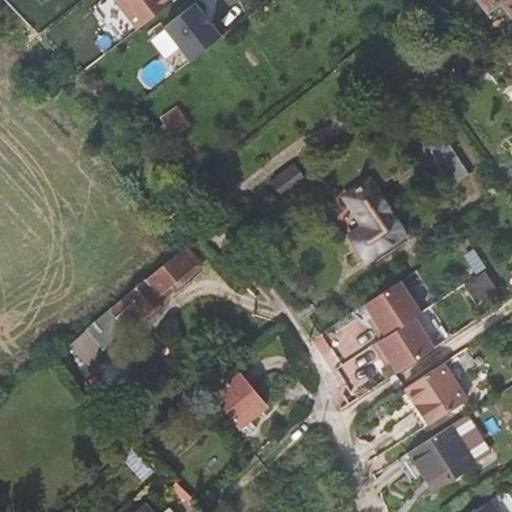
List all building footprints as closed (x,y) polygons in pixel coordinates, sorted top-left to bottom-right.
[(116,0),(114,2),(143,36),(176,8),(169,0),(116,0)] [(511,0),(485,0),(480,3),(492,20),(507,10),(511,17),(511,0)] [(198,71),(228,47),(202,14),(171,38),(198,71)] [(299,180),(282,195),(291,206),(309,192),(299,180)] [(402,253),(378,208),(373,200),(348,213),(364,243),(351,252),(364,275),(402,253)] [(159,296),(194,268),(182,253),(88,330),(95,338),(120,317),(129,318),(136,324),(163,301),(159,296)] [(159,296),(163,301),(198,272),(194,268),(159,296)] [(368,328),(378,342),(411,320),(418,315),(396,284),(362,307),(373,325),(368,328)] [(101,352),(136,324),(129,318),(120,317),(95,338),(88,330),(84,333),(101,352)] [(378,342),(369,347),(378,360),(383,357),(395,374),(431,350),(411,320),(378,342)] [(511,332),(491,346),(502,364),(511,357),(511,332)] [(448,417),(423,378),(396,395),(390,399),(416,439),(448,417)] [(213,401),(238,432),(265,411),(238,379),(213,401)] [(485,455),(462,419),(445,430),(467,466),(485,455)] [(429,491),(467,466),(445,430),(406,455),(429,491)]
